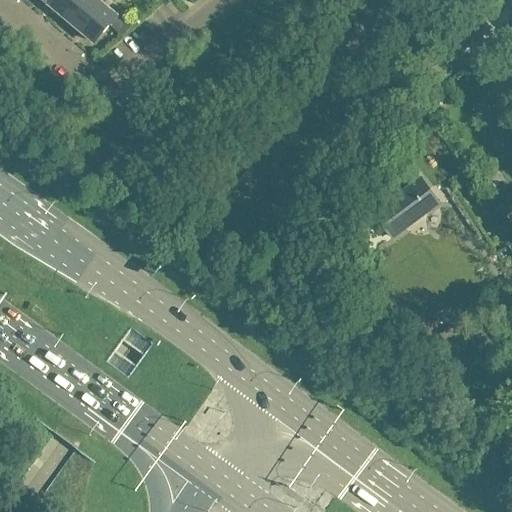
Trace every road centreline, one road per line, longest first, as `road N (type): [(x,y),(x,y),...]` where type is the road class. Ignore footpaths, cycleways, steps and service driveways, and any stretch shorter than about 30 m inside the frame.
road 1 (primary): [(289,406),(0,197)]
road 2 (residential): [(217,0),(109,93),(0,2)]
road 3 (primary): [(0,326),(211,472)]
road 4 (primary): [(432,511),(289,406)]
